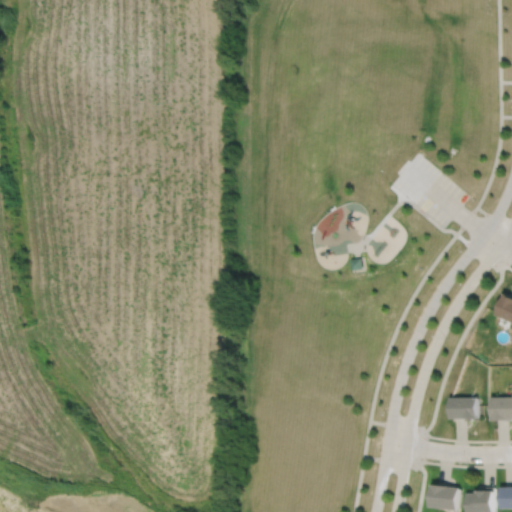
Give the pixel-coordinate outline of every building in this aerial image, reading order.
[(351,260),(353,270),(364,269),(362,258),(351,260)] [(511,296),(506,293),(497,314),(511,321),(511,296)] [(511,397),(494,397),(494,422),(510,421),(510,420),(511,420),(511,397)] [(454,399),(454,420),(468,420),(468,422),(475,422),(475,420),(480,420),(480,398),(454,399)] [(435,486),(433,507),(461,510),(463,490),(452,488),(435,486)] [(511,486),(502,486),(502,507),(511,506),(511,486)] [(469,494),(469,511),(497,511),(497,493),(497,488),(482,488),(482,491),(477,491),(477,494),(469,494)]
